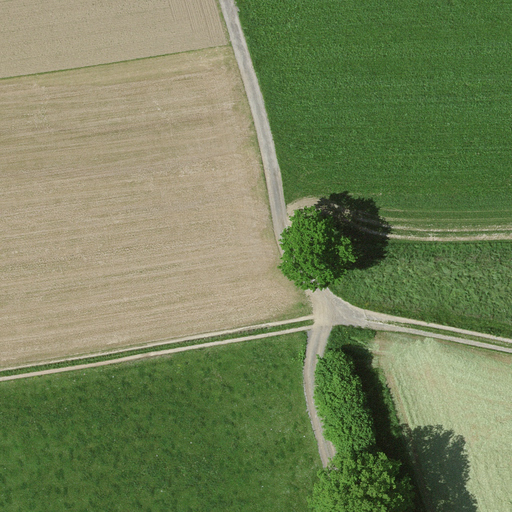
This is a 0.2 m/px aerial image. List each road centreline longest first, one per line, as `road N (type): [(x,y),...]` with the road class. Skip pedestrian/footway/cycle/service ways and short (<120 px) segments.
road 1 (track): [(511,346),(327,309),(286,243),(225,0)]
road 2 (track): [(327,309),(321,321),(0,376)]
road 3 (track): [(321,321),(311,388),(344,511)]
